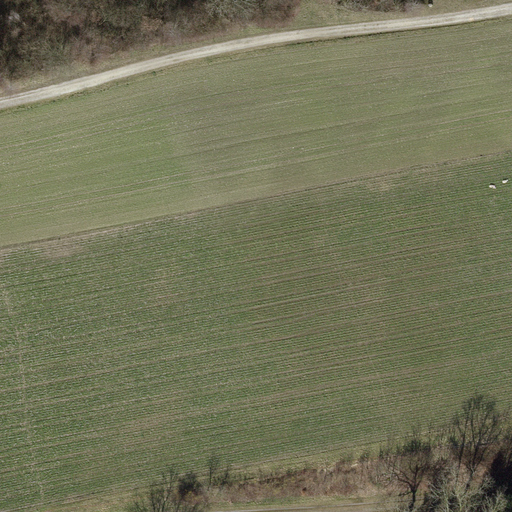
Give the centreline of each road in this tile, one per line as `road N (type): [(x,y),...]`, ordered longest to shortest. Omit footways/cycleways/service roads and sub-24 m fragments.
road 1 (track): [(511,9),(237,44),(0,104)]
road 2 (track): [(511,495),(307,511)]
